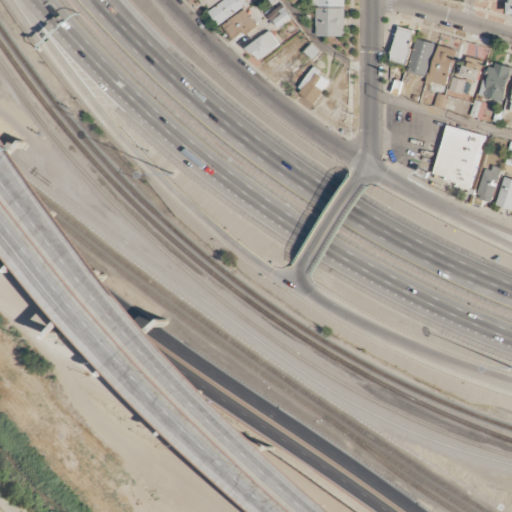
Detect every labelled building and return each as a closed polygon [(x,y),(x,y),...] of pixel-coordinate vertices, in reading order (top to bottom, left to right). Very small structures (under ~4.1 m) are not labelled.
[(225,0),(209,12),(219,25),(252,0),(225,0)] [(315,0),(315,37),(346,37),(346,0),(315,0)] [(292,19),(283,5),(268,16),(277,29),(292,19)] [(258,28),(247,11),(223,25),(233,42),(258,28)] [(405,65),(415,33),(399,28),(389,60),(405,65)] [(247,48),(258,62),(281,43),(270,30),(247,48)] [(408,71),(426,77),(436,43),(418,38),(408,71)] [(304,53),(315,61),(322,52),(312,44),(304,53)] [(457,49),(438,45),(429,83),(448,88),(457,49)] [(478,82),(485,62),(467,56),(460,77),(478,82)] [(509,65),(485,65),(485,99),(509,99),(509,65)] [(317,105),(333,79),(314,67),(297,92),(317,105)] [(473,188),(486,134),(446,125),(433,179),(473,188)] [(477,198),(493,203),(504,169),(488,164),(477,198)] [(511,178),(505,177),(498,206),(511,209),(511,178)]
